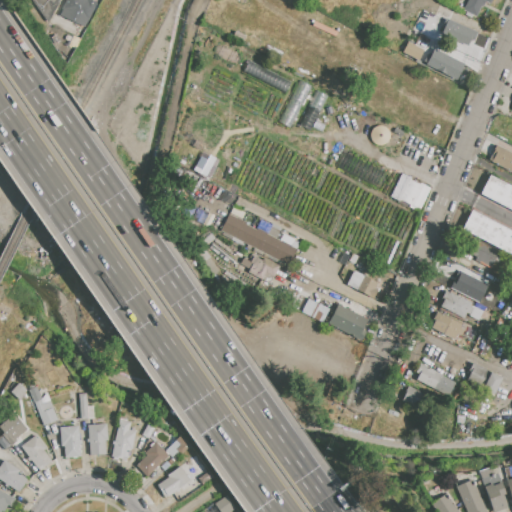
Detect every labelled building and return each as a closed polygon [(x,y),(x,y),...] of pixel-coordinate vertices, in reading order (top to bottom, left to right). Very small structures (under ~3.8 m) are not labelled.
[(60,0),(53,11),(44,0),(60,0)] [(90,0),(97,3),(85,27),(60,16),(67,0),(90,0)] [(493,0),(491,5),(484,2),(482,7),(481,7),(476,17),(462,11),(467,0),(493,0)] [(447,20),(477,32),(473,40),(471,39),(468,46),(441,34),(447,20)] [(402,52),(407,42),(423,51),(418,60),(402,52)] [(427,64),(435,49),(464,65),(456,80),(427,64)] [(321,105),(326,96),(315,91),(310,100),(321,105)] [(511,141),(499,135),(507,122),(511,124),(511,141)] [(511,172),(488,160),(496,145),(511,153),(511,172)] [(389,197),(418,211),(429,188),(400,174),(389,197)] [(489,175),(511,186),(511,214),(478,197),(489,175)] [(470,212),(511,232),(511,256),(460,231),(470,212)] [(221,231),(229,214),(246,223),(245,225),(256,230),(257,229),(266,233),(269,228),(278,233),(275,238),(290,245),(292,241),(298,244),(287,264),(243,242),(241,245),(224,236),(226,233),(221,231)] [(472,238),(497,252),(488,268),(474,260),(476,257),(465,250),(472,238)] [(253,256),(262,261),(264,257),(280,266),(274,277),(269,275),(265,281),(262,279),(261,281),(244,273),(253,256)] [(346,285),(354,270),(378,283),(375,288),(378,290),(373,299),(346,285)] [(450,290),(480,301),(486,283),(457,272),(450,290)] [(439,307),(442,300),(441,299),(445,290),(470,302),(469,305),(473,307),(469,315),(465,313),(463,318),(439,307)] [(328,308),(307,298),(300,312),(321,322),(328,308)] [(327,324),(338,304),(367,319),(362,329),(366,332),(361,342),(327,324)] [(437,312),(465,326),(458,341),(429,327),(437,312)] [(416,380),(419,375),(415,373),(421,363),(444,375),(443,377),(454,383),(446,397),(416,380)] [(481,388),(466,381),(471,372),(468,371),(472,363),(490,372),(501,378),(493,394),(481,388)] [(11,392),(19,383),(27,391),(18,399),(11,392)] [(408,387),(423,394),(416,410),(401,402),(408,387)] [(34,403),(41,400),(46,393),(57,420),(43,426),(34,403)] [(78,394),(86,394),(87,406),(93,406),(94,418),(80,419),(78,394)] [(119,420),(130,423),(128,430),(136,431),(132,449),(129,448),(126,460),(111,457),(119,420)] [(2,436),(17,421),(25,429),(15,438),(17,440),(11,446),(2,436)] [(87,426),(106,424),(108,441),(105,441),(106,454),(90,455),(87,426)] [(142,435),(148,424),(155,428),(149,439),(142,435)] [(78,426),(80,456),(64,457),(64,446),(60,446),(59,428),(78,426)] [(182,434),(194,445),(184,456),(177,450),(181,445),(177,440),(182,434)] [(21,446),(36,435),(46,448),(43,450),(52,461),(39,471),(21,446)] [(168,455),(147,476),(136,466),(145,456),(144,454),(155,443),(168,455)] [(0,479),(0,466),(4,460),(20,470),(18,473),(27,479),(18,491),(0,479)] [(168,478),(167,475),(181,466),(190,479),(188,479),(190,481),(165,498),(157,486),(168,478)] [(198,479),(210,471),(214,477),(202,485),(198,479)] [(476,482),(496,474),(505,494),(503,495),(508,508),(498,511),(492,511),(483,488),(479,490),(476,482)] [(472,480),(485,511),(465,511),(455,487),(472,480)] [(0,511),(0,490),(15,499),(11,507),(7,505),(3,511),(2,511),(1,511),(0,511)] [(446,495),(457,511),(439,511),(433,503),(446,495)] [(220,511),(215,505),(226,497),(234,508),(228,511),(220,511)]
